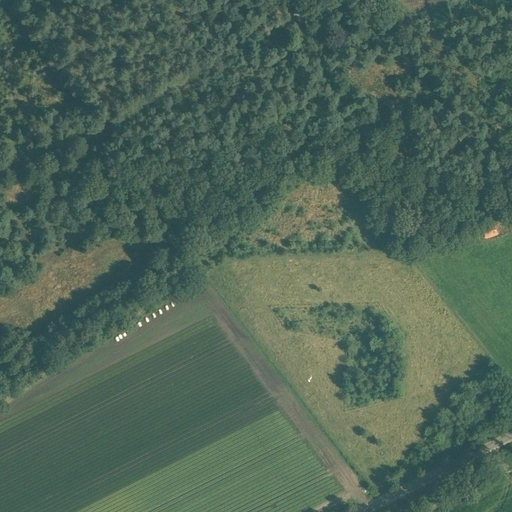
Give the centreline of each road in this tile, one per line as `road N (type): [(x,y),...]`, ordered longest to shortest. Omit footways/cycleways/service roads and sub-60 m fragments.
road 1 (track): [(3,0),(153,191),(168,233),(0,363)]
road 2 (unclassified): [(360,511),(511,435)]
